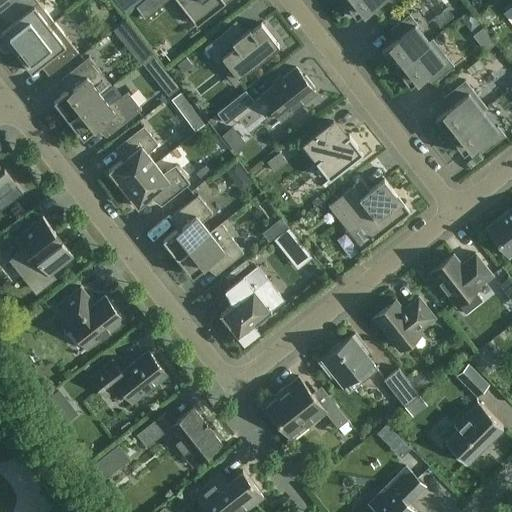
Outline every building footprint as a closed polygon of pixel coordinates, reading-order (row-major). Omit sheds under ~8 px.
[(0,31),(15,51),(54,21),(37,0),(20,0),(2,15),(9,24),(0,30),(0,31)] [(20,0),(0,0),(0,12),(2,15),(20,0)] [(132,0),(114,0),(124,14),(136,5),(132,0)] [(142,0),(135,6),(144,17),(165,0),(142,0)] [(177,0),(196,25),(227,0),(177,0)] [(342,0),(356,17),(371,5),(378,14),(396,0),(342,0)] [(450,0),(456,9),(467,1),(466,0),(450,0)] [(381,49),(395,67),(429,41),(428,40),(415,24),(417,23),(409,13),(390,28),(397,37),(381,49)] [(78,51),(54,21),(15,51),(31,71),(40,64),(48,74),(78,51)] [(238,77),(256,63),(258,62),(259,61),(261,60),(263,60),(264,56),(279,45),(261,22),(251,29),(249,27),(240,34),(233,24),(204,47),(213,58),(222,57),(238,77)] [(487,35),(479,41),(487,50),(495,44),(487,35)] [(432,37),(428,40),(429,41),(395,67),(409,85),(425,73),(432,82),(454,65),(432,37)] [(111,84),(103,74),(89,56),(63,75),(71,85),(53,100),(68,119),(100,93),(111,84)] [(186,58),(176,65),(183,73),(192,65),(186,58)] [(479,61),(468,70),(473,77),(485,68),(479,61)] [(303,76),(296,66),(261,94),(281,119),(315,92),(313,88),(315,87),(305,74),(303,76)] [(164,87),(169,92),(177,86),(170,76),(165,80),(164,87)] [(435,117),(449,135),(482,109),(483,110),(486,107),(465,79),(443,96),(450,105),(435,117)] [(245,89),(217,112),(225,123),(254,100),(245,89)] [(108,103),(100,93),(68,119),(83,137),(101,123),(109,133),(141,108),(127,90),(108,103)] [(178,108),(187,101),(179,91),(171,98),(178,108)] [(495,126),(483,110),(482,109),(449,135),(463,153),(478,141),(485,150),(505,135),(497,125),(495,126)] [(333,120),(303,144),(329,178),(362,152),(349,134),(346,136),(333,120)] [(117,179),(123,187),(155,162),(147,153),(157,143),(143,125),(118,145),(126,155),(108,169),(116,180),(117,179)] [(231,127),(222,135),(235,152),(245,145),(231,127)] [(278,151),(267,160),(274,169),(286,160),(278,151)] [(231,176),(240,169),(234,161),(225,168),(231,176)] [(163,172),(155,162),(123,187),(130,195),(129,196),(137,207),(150,197),(161,204),(189,182),(175,164),(163,172)] [(197,170),(202,177),(210,171),(205,164),(197,170)] [(0,200),(3,198),(8,204),(24,192),(4,166),(2,168),(0,165),(0,200)] [(354,183),(328,204),(348,230),(357,222),(372,241),(409,211),(383,178),(363,194),(354,183)] [(162,238),(177,257),(220,223),(220,222),(209,231),(202,222),(212,212),(197,194),(172,214),(180,224),(162,238)] [(511,206),(486,227),(509,255),(511,252),(511,206)] [(26,252),(14,262),(36,290),(52,277),(50,274),(74,255),(42,215),(14,237),(26,252)] [(282,219),(274,225),(279,232),(287,226),(282,219)] [(243,252),(220,223),(177,257),(192,276),(210,261),(218,271),(243,252)] [(288,228),(275,239),(283,249),(296,238),(288,228)] [(453,253),(430,272),(456,305),(458,303),(466,313),(483,299),(475,289),(479,286),(478,285),(492,274),(475,252),(461,263),(453,253)] [(253,324),(270,310),(284,299),(257,264),(226,289),(232,303),(220,313),(229,325),(230,324),(244,341),(258,330),(253,324)] [(511,284),(511,279),(508,275),(498,282),(504,291),(511,284)] [(56,305),(70,322),(68,323),(87,347),(100,337),(109,330),(123,318),(104,294),(94,303),(80,286),(56,305)] [(399,349),(421,332),(419,329),(434,316),(418,296),(403,308),(395,299),(373,316),(399,349)] [(317,360),(330,378),(334,374),(343,385),(357,375),(362,381),(377,369),(366,355),(371,351),(354,331),(317,360)] [(105,395),(118,384),(132,402),(167,374),(148,349),(121,370),(112,359),(90,376),(105,395)] [(488,383),(468,363),(457,374),(476,394),(488,383)] [(398,367),(383,378),(404,405),(419,394),(398,367)] [(266,405),(268,408),(266,410),(273,419),(275,418),(291,437),(307,424),(308,425),(326,411),(298,375),(276,393),(278,396),(266,405)] [(419,375),(410,382),(418,391),(426,385),(419,375)] [(59,393),(45,404),(62,425),(76,414),(59,393)] [(458,428),(445,441),(466,462),(503,426),(478,401),(454,424),(458,428)] [(167,410),(137,433),(146,444),(165,430),(180,449),(184,446),(197,461),(221,442),(193,406),(175,420),(167,410)] [(328,415),(337,426),(347,419),(338,407),(328,415)] [(385,425),(376,434),(386,444),(396,435),(385,425)] [(374,508),(370,511),(416,511),(417,511),(407,502),(425,484),(406,465),(368,503),(374,508)] [(40,483),(57,507),(76,494),(58,470),(40,483)] [(208,511),(242,511),(263,496),(243,471),(224,486),(216,475),(194,493),(208,511)]
